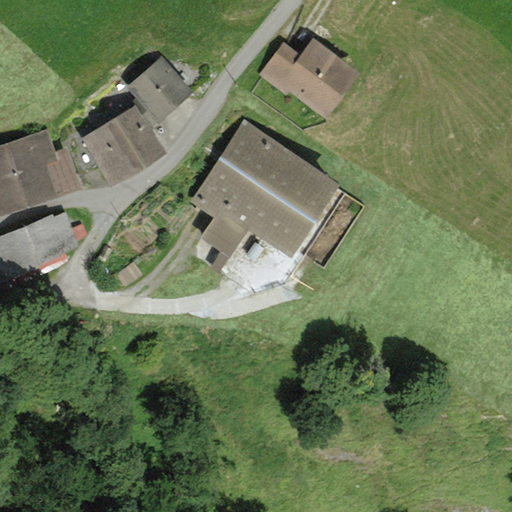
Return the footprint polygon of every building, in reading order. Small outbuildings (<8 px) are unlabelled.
[(300,52),(284,40),(258,75),(285,95),(289,90),(327,118),(361,71),(313,35),(300,52)] [(162,56),(127,85),(135,97),(131,100),(134,104),(151,129),(193,91),(162,56)] [(134,104),(82,137),(77,129),(63,134),(80,175),(99,168),(109,186),(166,152),(151,129),(134,104)] [(340,182),(243,119),(190,201),(213,217),(200,238),(229,257),(248,228),(292,257),(340,182)] [(48,128),(0,144),(0,213),(79,187),(65,146),(55,149),(48,128)] [(0,281),(22,272),(24,277),(68,257),(67,253),(79,248),(64,212),(53,217),(52,213),(0,235),(0,281)]
